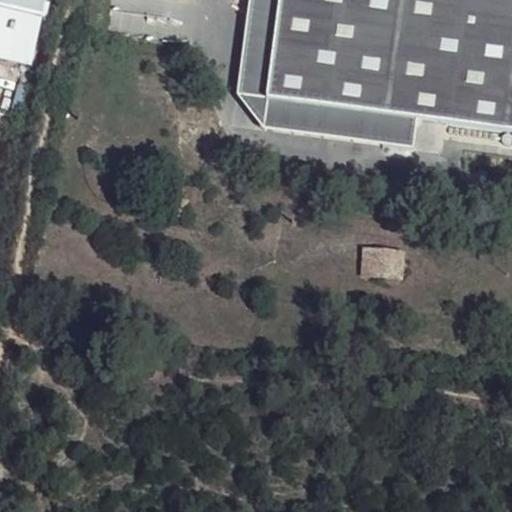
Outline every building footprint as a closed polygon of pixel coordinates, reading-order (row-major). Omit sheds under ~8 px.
[(40,0),(0,0),(0,6),(38,14),(40,0)] [(266,100),(279,0),(249,0),(237,96),(266,100)] [(511,0),(279,0),(266,100),(267,100),(386,116),(382,146),(412,150),(416,120),(511,132),(511,0)] [(386,116),(267,100),(263,130),(382,146),(386,116)] [(187,202),(160,197),(157,215),(183,220),(187,202)] [(363,276),(400,280),(402,255),(365,252),(363,276)]
